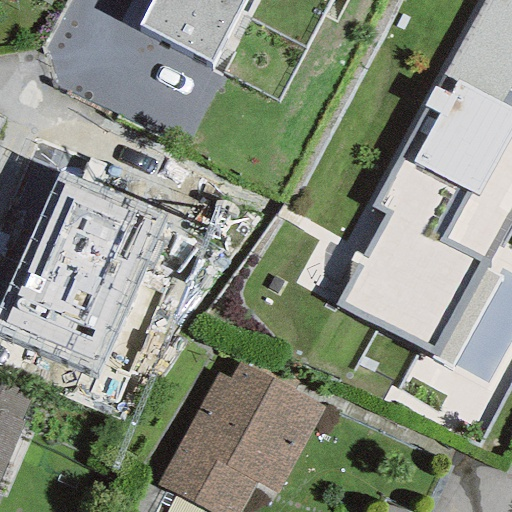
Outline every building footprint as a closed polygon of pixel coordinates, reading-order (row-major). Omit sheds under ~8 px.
[(159,0),(141,36),(276,107),(333,0),(159,0)] [(511,0),(503,14),(487,5),(371,217),(386,226),(338,315),(435,368),(481,284),(437,260),(511,122),(511,0)] [(150,231),(70,197),(16,321),(96,356),(150,231)] [(220,391),(164,494),(197,511),(239,511),(252,490),(275,503),(319,424),(240,381),(231,397),(220,391)] [(0,489),(22,439),(0,429),(0,489)]
